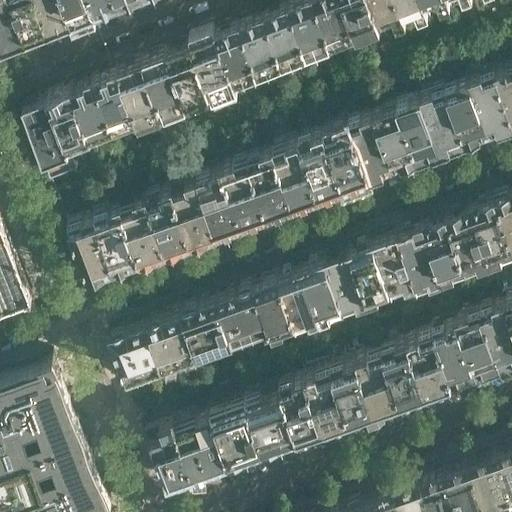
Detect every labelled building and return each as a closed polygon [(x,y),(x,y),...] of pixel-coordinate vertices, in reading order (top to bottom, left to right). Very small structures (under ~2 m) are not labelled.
[(25,33),(12,0),(0,0),(0,37),(2,42),(25,33)] [(47,24),(37,0),(12,0),(25,33),(47,24)] [(70,15),(64,0),(37,0),(47,24),(70,15)] [(94,6),(92,0),(64,0),(70,15),(94,6)] [(308,45),(291,0),(274,0),(265,4),(283,54),(308,45)] [(332,37),(318,0),(291,0),(308,45),(332,37)] [(356,28),(345,0),(318,0),(332,37),(356,28)] [(380,15),(373,0),(345,0),(356,28),(381,18),(380,15)] [(406,18),(398,0),(373,0),(380,15),(390,11),(394,23),(406,18)] [(427,10),(422,0),(398,0),(406,18),(427,10)] [(283,54),(265,4),(240,13),(258,64),(283,54)] [(258,64),(240,13),(215,23),(233,71),(234,73),(258,64)] [(233,71),(215,23),(191,32),(209,81),(210,80),(214,90),(224,86),(220,76),(233,71)] [(209,81),(191,32),(166,42),(184,90),(185,89),(189,99),(200,95),(196,85),(209,81)] [(184,90),(166,42),(142,51),(160,99),(164,109),(176,104),(172,94),(184,90)] [(160,99),(142,51),(117,61),(136,112),(137,111),(139,118),(150,114),(147,104),(160,99)] [(136,112),(117,61),(94,70),(114,120),(136,112)] [(511,117),(511,114),(495,66),(493,62),(468,71),(488,126),(511,117)] [(511,67),(510,68),(507,62),(495,66),(511,114),(511,67)] [(114,120),(94,70),(71,79),(90,129),(114,120)] [(488,126),(468,71),(444,79),(464,135),(488,126)] [(90,129),(71,79),(49,87),(68,138),(90,129)] [(464,135),(444,79),(419,88),(439,144),(464,135)] [(68,138),(49,87),(23,97),(51,173),(77,163),(68,138)] [(439,144),(419,88),(396,96),(416,152),(439,144)] [(274,106),(299,97),(296,89),(271,98),(274,106)] [(416,152),(396,96),(372,104),(393,161),(416,152)] [(393,161),(372,104),(349,113),(369,169),(393,161)] [(369,169),(349,113),(337,117),(340,124),(326,129),(344,178),(369,169)] [(344,178),(326,129),(323,122),(298,131),(300,138),(318,188),(344,178)] [(120,136),(116,127),(110,129),(113,138),(120,136)] [(318,188),(300,138),(298,131),(286,135),(289,143),(275,148),(293,197),(318,188)] [(293,197),(275,148),(272,140),(261,144),(264,152),(250,157),(267,206),(293,197)] [(267,206),(250,157),(236,162),(233,154),(221,158),(242,215),(267,206)] [(242,215),(221,158),(210,163),(213,170),(199,175),(216,224),(242,215)] [(216,224),(199,175),(196,168),(168,178),(189,234),(216,224)] [(88,189),(83,178),(56,188),(61,200),(88,189)] [(189,234),(168,178),(143,187),(165,243),(189,234)] [(511,181),(494,188),(511,240),(511,181)] [(165,243),(143,187),(120,196),(141,251),(165,243)] [(511,247),(511,240),(494,188),(470,197),(490,255),(511,247)] [(94,205),(88,189),(61,200),(67,215),(94,205)] [(141,251),(120,196),(94,205),(115,261),(141,251)] [(490,255),(470,197),(446,205),(467,263),(490,255)] [(115,261),(94,205),(67,215),(69,222),(88,270),(115,261)] [(467,263),(446,205),(422,214),(443,272),(467,263)] [(0,302),(32,291),(3,217),(0,209),(0,302)] [(443,272),(422,214),(397,223),(416,278),(418,281),(443,272)] [(416,278),(397,223),(373,232),(392,286),(416,278)] [(392,286),(373,232),(349,240),(368,295),(392,286)] [(368,295),(349,240),(325,249),(344,304),(368,295)] [(344,304),(325,249),(300,258),(321,312),(344,304)] [(321,312),(300,258),(277,266),(297,320),(321,312)] [(297,320),(277,266),(253,275),(270,320),(273,329),(284,325),(297,320)] [(270,320),(253,275),(217,288),(234,333),(270,320)] [(234,333),(217,288),(181,301),(198,346),(234,333)] [(511,352),(511,315),(504,292),(480,301),(499,357),(511,352)] [(198,346),(181,301),(146,313),(164,358),(166,364),(189,356),(187,350),(198,346)] [(499,357),(480,301),(456,310),(475,365),(499,357)] [(475,365),(456,310),(431,319),(431,320),(450,374),(475,365)] [(164,358),(146,313),(109,326),(129,378),(154,369),(152,362),(164,358)] [(450,374),(431,320),(407,329),(425,383),(450,374)] [(425,383),(407,329),(381,338),(400,392),(425,383)] [(400,392),(381,338),(356,347),(374,401),(400,392)] [(93,451),(86,433),(87,432),(78,410),(77,410),(70,391),(70,389),(69,389),(62,370),(54,347),(29,356),(6,364),(3,365),(0,366),(0,511),(64,511),(83,505),(86,504),(86,505),(111,496),(102,472),(102,473),(94,453),(95,453),(94,451),(93,451)] [(374,401),(356,347),(330,357),(349,411),(374,401)] [(349,411),(330,357),(305,366),(323,420),(349,411)] [(323,420),(305,366),(277,376),(281,386),(296,429),(323,420)] [(296,429),(281,386),(274,389),(262,394),(260,386),(244,392),(247,399),(262,442),(296,429)] [(262,442),(247,399),(236,402),(232,393),(222,396),(223,400),(208,405),(209,407),(226,455),(262,442)] [(226,455),(209,407),(200,410),(198,406),(177,413),(197,465),(226,455)] [(197,465),(177,413),(176,409),(146,420),(167,476),(197,465)] [(511,437),(494,444),(511,498),(511,437)] [(505,511),(511,509),(511,498),(494,444),(469,453),(487,506),(500,502),(503,511),(505,511)] [(487,506),(469,453),(469,452),(445,461),(461,511),(474,511),(487,506)] [(461,511),(445,461),(421,470),(434,511),(461,511)] [(434,511),(421,470),(396,478),(407,511),(434,511)] [(407,511),(396,478),(372,487),(380,511),(407,511)] [(380,511),(372,487),(347,496),(351,511),(380,511)] [(351,511),(347,496),(324,505),(326,511),(351,511)]
